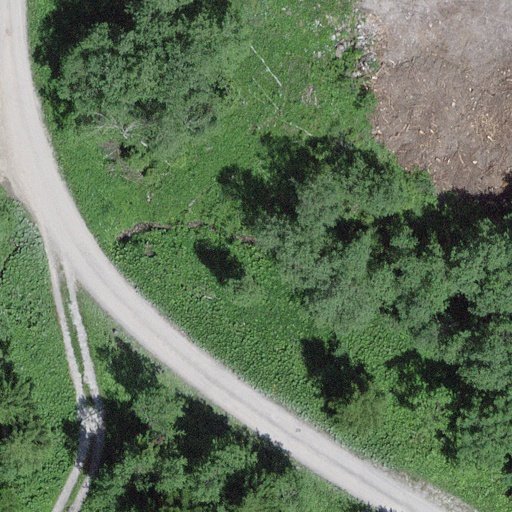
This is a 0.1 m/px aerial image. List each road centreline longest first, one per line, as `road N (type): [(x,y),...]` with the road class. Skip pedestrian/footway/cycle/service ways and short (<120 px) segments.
road 1 (unclassified): [(404,511),(189,356),(69,255),(0,54)]
road 2 (track): [(69,255),(107,431),(71,511)]
